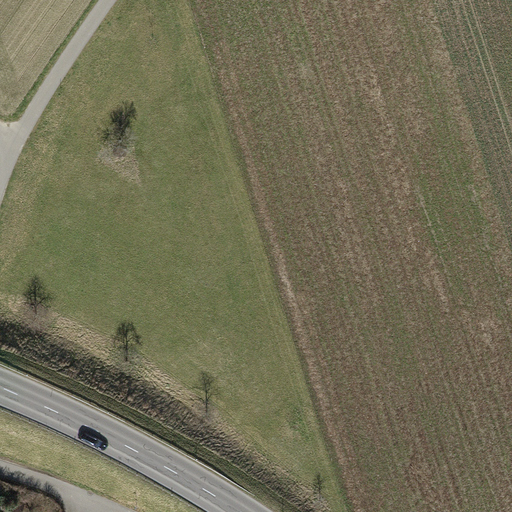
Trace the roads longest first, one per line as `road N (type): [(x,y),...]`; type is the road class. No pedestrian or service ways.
road 1 (tertiary): [(240,511),(160,461),(0,386)]
road 2 (residential): [(0,466),(117,511)]
